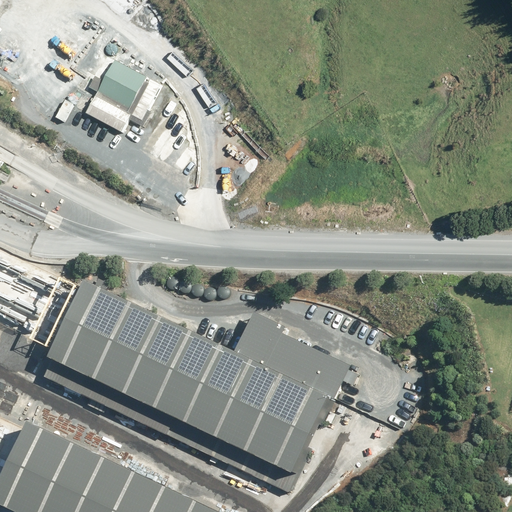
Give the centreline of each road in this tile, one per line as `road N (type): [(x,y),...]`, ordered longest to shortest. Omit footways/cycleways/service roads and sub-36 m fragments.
road 1 (unknown): [(212,217),(26,111),(29,89),(52,60)]
road 2 (unknown): [(212,217),(205,131),(189,83),(98,0)]
road 3 (unknown): [(146,238),(82,254),(0,242)]
